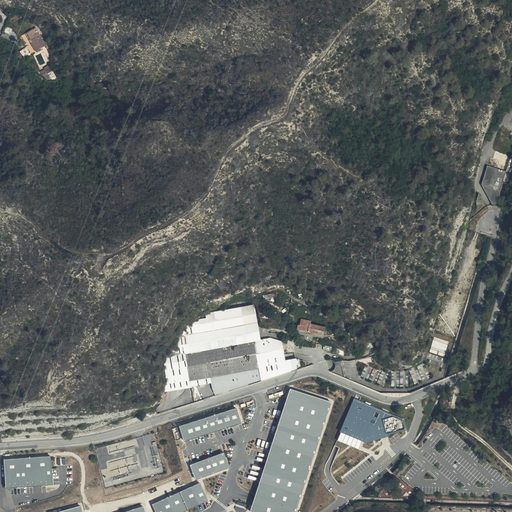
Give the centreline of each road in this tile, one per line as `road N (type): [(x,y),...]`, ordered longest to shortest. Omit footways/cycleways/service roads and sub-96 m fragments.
road 1 (unclassified): [(0,446),(104,436),(308,372),(384,400),(417,395)]
road 2 (track): [(252,126),(288,117),(297,79),(377,0)]
